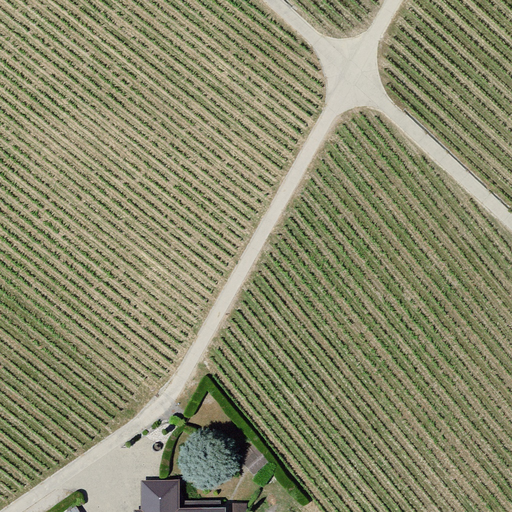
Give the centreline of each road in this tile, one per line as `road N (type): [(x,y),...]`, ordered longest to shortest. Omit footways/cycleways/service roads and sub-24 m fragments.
road 1 (track): [(348,76),(279,279),(145,426),(19,511)]
road 2 (track): [(348,76),(511,222)]
